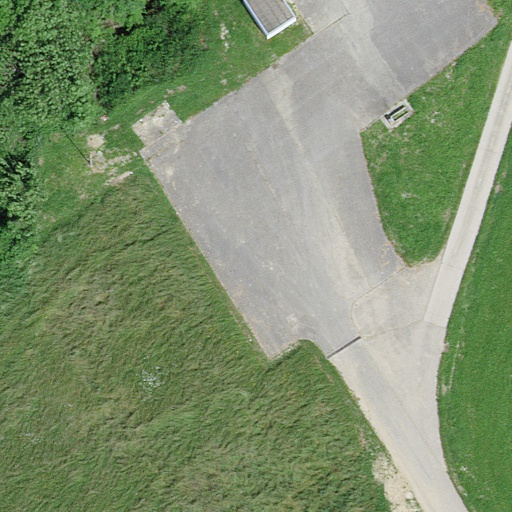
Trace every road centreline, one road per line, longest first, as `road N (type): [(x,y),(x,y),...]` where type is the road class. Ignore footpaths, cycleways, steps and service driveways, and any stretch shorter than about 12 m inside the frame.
road 1 (track): [(425,371),(297,115),(426,12),(419,0)]
road 2 (track): [(452,511),(437,488),(425,371),(465,234)]
road 3 (track): [(511,86),(465,234)]
